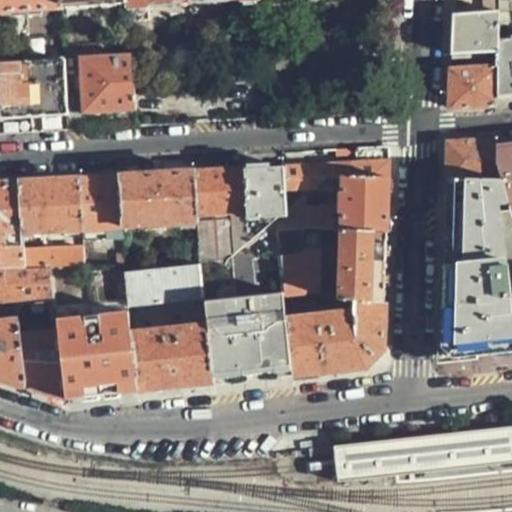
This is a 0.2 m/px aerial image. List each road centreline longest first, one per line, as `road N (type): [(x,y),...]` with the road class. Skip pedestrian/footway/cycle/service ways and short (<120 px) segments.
road 1 (residential): [(0,157),(422,129)]
road 2 (residential): [(413,400),(141,429),(61,426),(0,405)]
road 3 (residential): [(422,129),(413,400)]
road 4 (residential): [(426,0),(422,129)]
